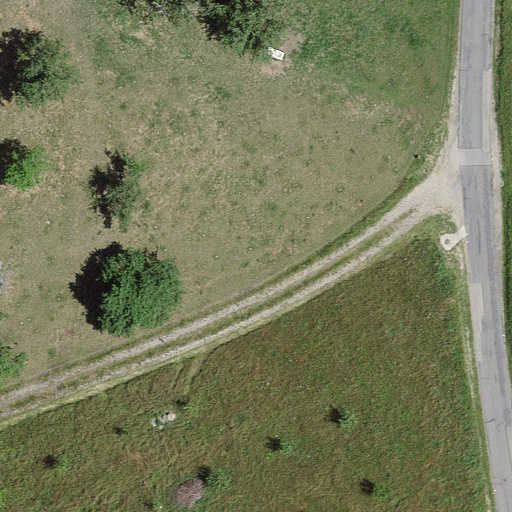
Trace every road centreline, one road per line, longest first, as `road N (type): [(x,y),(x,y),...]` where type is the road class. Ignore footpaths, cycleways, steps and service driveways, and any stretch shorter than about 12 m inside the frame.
road 1 (track): [(479,135),(331,276),(0,418)]
road 2 (unclassified): [(511,453),(496,367),(479,135),(482,0)]
